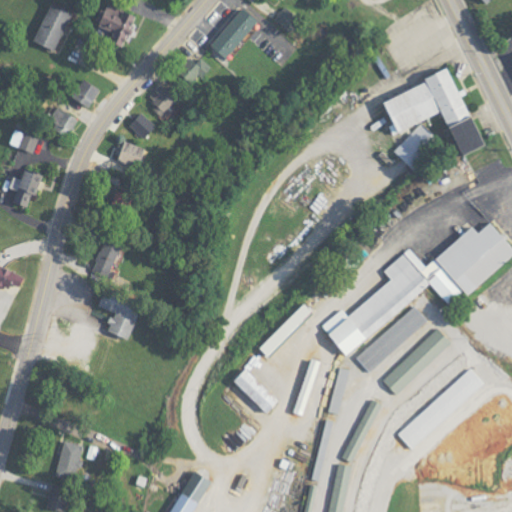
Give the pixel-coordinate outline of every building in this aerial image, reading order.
[(29,38),(48,0),(69,11),(51,49),(29,38)] [(105,0),(131,13),(127,22),(130,23),(128,28),(131,29),(128,34),(125,33),(123,37),(120,35),(116,43),(94,33),(100,22),(92,18),(98,5),(102,7),(105,0)] [(272,16),(282,5),(294,15),(285,26),(272,16)] [(218,56),(204,43),(237,6),(251,18),(218,56)] [(196,55),(206,64),(197,75),(195,73),(186,83),(167,65),(181,50),(192,60),(196,55)] [(419,121),(390,134),(386,124),(390,122),(379,101),(420,80),(417,75),(443,62),(468,111),(444,123),(438,110),(419,121)] [(69,95),(81,76),(98,87),(86,105),(69,95)] [(159,117),(149,108),(155,101),(148,94),(158,84),(161,86),(162,84),(168,89),(172,84),(181,92),(159,117)] [(46,117),(55,103),(76,117),(71,125),(73,126),(68,134),(61,135),(50,128),(53,122),(46,117)] [(141,136),(127,123),(139,110),(153,123),(141,136)] [(442,127),(466,115),(481,144),(457,156),(442,127)] [(419,121),(440,137),(413,168),(392,149),(419,121)] [(37,136),(31,150),(7,141),(12,127),(37,136)] [(140,148),(132,167),(114,160),(122,140),(140,148)] [(0,201),(0,192),(3,184),(13,187),(19,168),(39,174),(27,210),(0,201)] [(105,274),(89,268),(104,232),(120,238),(105,274)] [(0,264),(21,275),(16,285),(10,282),(7,287),(0,284),(0,264)] [(99,285),(136,300),(122,334),(105,327),(107,322),(104,321),(106,314),(109,315),(110,312),(92,304),(99,285)]
